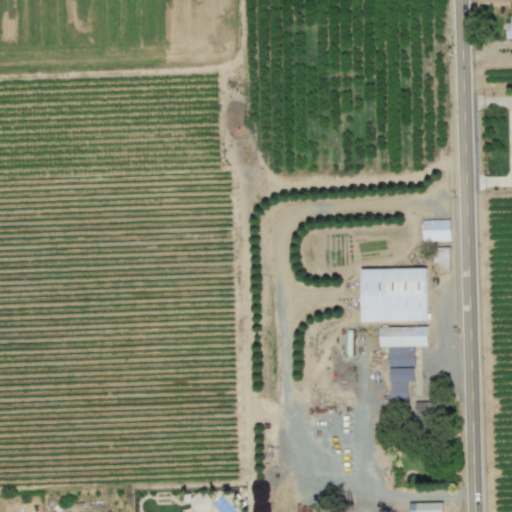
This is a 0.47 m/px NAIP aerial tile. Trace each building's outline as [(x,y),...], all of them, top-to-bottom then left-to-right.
[(450,240),(450,219),(422,220),(422,241),(450,240)] [(361,268),(362,321),(429,320),(428,267),(361,268)] [(379,326),(380,346),(388,346),(388,366),(415,365),(415,345),(429,345),(428,326),(379,326)] [(414,367),(389,367),(390,399),(409,399),(408,381),(414,381),(414,367)] [(415,401),(415,423),(427,422),(427,413),(434,413),(434,401),(415,401)] [(235,511),(221,494),(211,502),(201,488),(187,500),(196,511),(202,511),(212,505),(217,511),(235,511)] [(443,511),(444,502),(409,502),(409,511),(443,511)]
